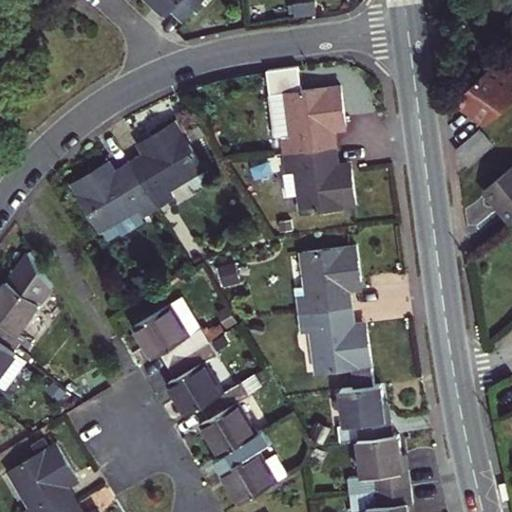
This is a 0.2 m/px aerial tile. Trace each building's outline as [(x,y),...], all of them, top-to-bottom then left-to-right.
[(154,0),(159,4),(169,13),(174,8),(186,19),(203,0),(154,0)] [(336,137),(335,129),(334,122),(346,121),(341,85),(302,90),(299,65),(267,69),(270,93),(286,92),(292,132),(283,133),(285,153),(337,146),(336,137)] [(487,68),(458,94),(468,105),(474,105),(476,107),(478,110),(474,113),(484,125),(511,101),(511,76),(506,73),(504,78),(487,68)] [(275,134),(278,154),(285,153),(283,133),(292,132),(286,92),(270,93),(275,134)] [(131,163),(158,207),(173,198),(168,190),(205,169),(177,121),(145,140),(151,150),(146,154),(131,163)] [(335,129),(347,128),(346,121),(334,122),(335,129)] [(455,150),(469,166),(493,145),(479,129),(455,150)] [(151,150),(145,140),(142,142),(139,144),(146,154),(151,150)] [(302,212),(357,205),(352,168),(340,170),(339,163),(338,154),(337,146),(285,153),(288,172),(297,171),(300,194),(302,212)] [(111,175),(117,171),(111,161),(108,163),(105,165),(111,175)] [(340,170),(352,168),(351,162),(339,163),(340,170)] [(116,222),(139,209),(143,217),(158,207),(131,163),(117,171),(111,175),(105,165),(73,184),(102,231),(116,222)] [(499,207),(511,222),(511,166),(485,190),(499,207)] [(288,172),(284,173),(287,195),(300,194),(297,171),(288,172)] [(116,222),(124,235),(146,222),(143,217),(139,209),(116,222)] [(362,281),(357,245),(302,252),(308,294),(299,295),(301,313),(353,306),(352,297),(351,290),(350,283),(362,281)] [(163,280),(165,283),(180,275),(178,271),(163,280)] [(167,287),(182,278),(180,275),(165,283),(167,287)] [(0,339),(15,350),(24,336),(20,332),(41,303),(8,280),(0,290),(0,339)] [(351,290),(363,288),(362,281),(350,283),(351,290)] [(190,335),(202,327),(184,296),(171,304),(190,335)] [(247,310),(254,306),(250,300),(243,305),(247,310)] [(169,365),(211,340),(202,327),(190,335),(171,304),(135,325),(149,348),(155,357),(161,353),(169,365)] [(218,311),(228,326),(237,320),(228,305),(218,311)] [(375,384),(368,329),(356,330),(355,323),(354,312),(353,306),(301,313),(303,330),(312,329),(318,371),(353,367),(355,387),(375,384)] [(253,331),(263,333),(264,327),(255,325),(253,331)] [(0,377),(18,353),(15,350),(0,339),(0,377)] [(205,361),(218,353),(211,340),(169,365),(176,378),(170,382),(177,395),(189,414),(202,406),(224,392),(205,361)] [(0,377),(0,384),(7,389),(28,360),(18,353),(0,377)] [(239,402),(251,394),(244,381),(224,392),(202,406),(209,418),(203,422),(213,439),(222,454),(258,433),(239,402)] [(392,418),(387,419),(385,404),(382,384),(375,384),(355,387),(342,389),(346,426),(340,426),(342,441),(360,439),(394,434),(392,418)] [(231,483),(242,502),(278,481),(265,460),(258,449),(271,442),(264,429),(258,433),(222,454),(229,466),(223,470),(231,483)] [(317,440),(327,441),(327,431),(317,430),(317,440)] [(409,468),(405,469),(403,454),(400,434),(394,434),(360,439),(364,475),(349,477),(351,492),(411,485),(409,468)] [(24,511),(57,511),(78,500),(69,485),(66,480),(76,473),(57,442),(10,471),(32,507),(24,511)] [(278,481),(289,473),(276,453),(265,460),(278,481)] [(66,480),(69,485),(79,479),(77,476),(76,473),(66,480)] [(369,511),(410,511),(409,502),(414,501),(411,485),(351,492),(353,509),(369,507),(369,511)] [(84,511),(78,500),(57,511),(84,511)]
